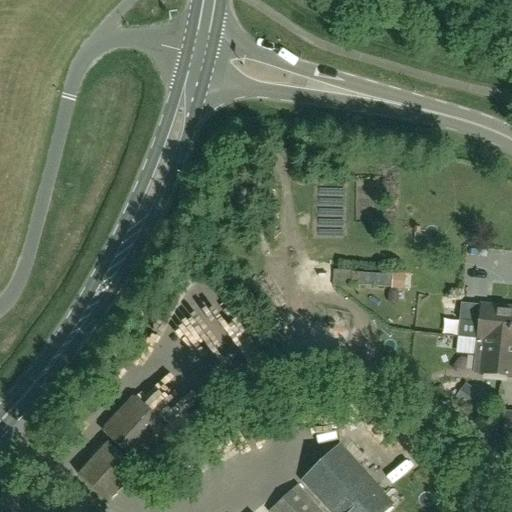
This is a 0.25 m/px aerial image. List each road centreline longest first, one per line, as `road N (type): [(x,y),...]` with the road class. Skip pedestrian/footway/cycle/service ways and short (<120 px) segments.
road 1 (primary): [(0,420),(58,360),(132,239),(155,193),(198,56)]
road 2 (unclassified): [(0,306),(29,250),(87,52),(119,39),(198,56)]
road 3 (tertiary): [(511,142),(198,56)]
road 4 (track): [(297,260),(355,314),(379,367),(479,432),(497,460)]
